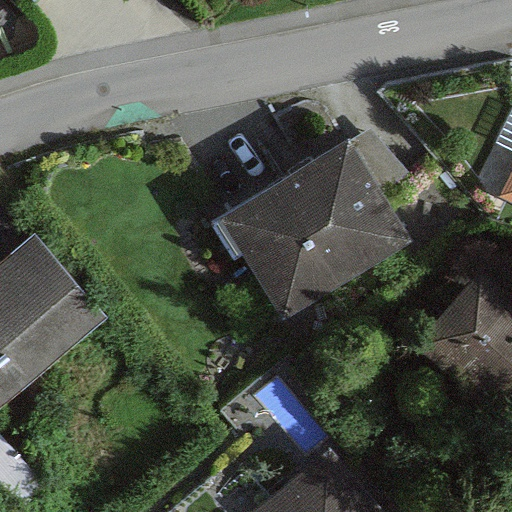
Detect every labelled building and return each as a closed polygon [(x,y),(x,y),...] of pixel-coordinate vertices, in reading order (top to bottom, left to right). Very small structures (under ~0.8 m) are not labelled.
[(282,305),(411,227),(350,127),(221,205),(282,305)] [(511,162),(500,186),(511,192),(511,162)] [(39,226),(0,258),(0,403),(110,311),(39,226)] [(511,281),(480,252),(412,327),(511,418),(511,281)] [(0,432),(0,482),(22,508),(47,488),(0,432)] [(391,511),(329,437),(245,506),(250,511),(391,511)]
